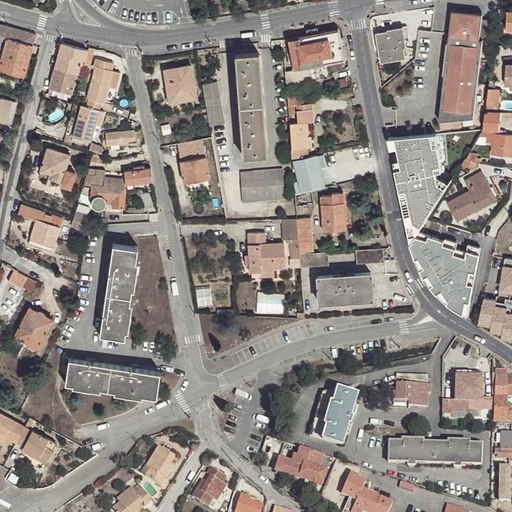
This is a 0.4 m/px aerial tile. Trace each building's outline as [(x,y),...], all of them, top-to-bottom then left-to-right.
[(493,43),(495,21),(482,19),(451,15),(449,36),(454,37),(453,43),(452,42),(448,75),(449,75),(448,81),(443,80),(438,121),(454,119),(455,114),(474,112),(483,42),(493,43)] [(0,70),(23,77),(36,34),(0,23),(0,55),(1,56),(0,59),(0,70)] [(332,31),(288,40),(293,69),(294,68),(295,70),(297,84),(312,81),(321,80),(330,78),(327,62),(343,59),(339,38),(334,39),(332,31)] [(389,31),(388,31),(378,33),(382,61),(405,57),(404,49),(406,48),(407,46),(404,32),(389,34),(389,31)] [(88,49),(62,42),(49,89),(72,95),(81,60),(85,61),(88,49)] [(442,74),(448,75),(452,42),(447,42),(442,74)] [(94,51),(88,49),(85,61),(84,65),(90,67),(94,51)] [(258,53),(236,54),(244,156),(266,154),(258,53)] [(95,66),(86,98),(88,98),(103,102),(105,103),(110,87),(115,89),(120,72),(112,70),(114,63),(96,58),(93,65),(95,66)] [(489,81),(488,88),(500,89),(502,79),(499,79),(500,66),(496,65),(491,65),(489,81)] [(165,70),(169,97),(186,94),(187,99),(194,97),(189,66),(165,70)] [(295,70),(285,72),(286,86),(297,84),(295,70)] [(321,80),(312,81),(314,93),(323,92),(321,80)] [(217,82),(202,84),(209,126),(224,123),(217,82)] [(500,89),(488,88),(485,111),(489,111),(498,112),(500,89)] [(72,95),(49,89),(48,94),(70,100),(72,95)] [(303,95),(287,96),(288,115),(294,114),(294,105),(296,105),(303,104),(303,95)] [(12,100),(0,97),(0,122),(6,124),(12,100)] [(101,111),(103,102),(88,98),(85,107),(81,106),(73,137),(91,142),(95,127),(96,124),(100,125),(104,112),(101,111)] [(305,157),(308,157),(307,136),(306,122),(313,122),(312,109),(296,111),(297,123),(289,123),(292,158),(305,157)] [(485,119),(484,129),(480,136),(487,137),(487,142),(491,143),(494,143),(494,145),(493,153),(500,154),(508,155),(511,155),(511,134),(499,133),(499,128),(501,115),(501,112),(500,112),(498,112),(489,111),(489,113),(485,112),(485,115),(485,119)] [(134,129),(105,133),(107,145),(127,142),(127,140),(135,139),(134,129)] [(413,136),(396,137),(398,148),(401,160),(408,199),(411,214),(413,224),(421,230),(452,179),(436,133),(413,136)] [(391,149),(398,148),(396,137),(389,138),(391,149)] [(202,138),(177,143),(184,182),(208,177),(202,138)] [(91,144),(90,151),(93,151),(102,154),(102,147),(91,144)] [(48,147),(40,170),(63,177),(61,182),(71,185),(75,173),(65,169),(70,154),(48,147)] [(102,154),(93,151),(90,159),(106,164),(109,156),(102,154)] [(468,154),(466,158),(465,159),(473,160),(477,161),(478,154),(469,152),(468,154)] [(294,182),(295,194),(325,186),(318,155),(313,156),(308,157),(305,157),(293,160),(298,181),(294,182)] [(465,159),(462,164),(476,167),(478,161),(477,161),(473,160),(465,159)] [(408,199),(401,160),(394,162),(401,201),(408,199)] [(86,175),(83,185),(92,186),(90,200),(92,201),(91,203),(92,207),(94,209),(95,210),(99,211),(101,210),(105,207),(105,206),(106,204),(106,203),(106,202),(105,201),(104,200),(104,199),(103,199),(112,199),(111,208),(124,209),(127,184),(152,181),(150,167),(145,167),(144,165),(133,166),(134,169),(124,170),(125,178),(115,178),(110,177),(106,177),(106,170),(97,170),(96,176),(86,175)] [(282,169),(241,172),(243,202),(284,199),(282,169)] [(63,177),(40,170),(39,175),(61,182),(63,177)] [(457,199),(457,197),(448,202),(457,220),(475,210),(474,208),(483,204),(492,199),(487,189),(491,187),(482,171),(465,180),(470,189),(471,191),(457,199)] [(474,208),(475,210),(476,211),(498,200),(491,187),(487,189),(492,199),(483,204),(474,208)] [(456,197),(457,197),(457,199),(471,191),(470,189),(456,197)] [(332,195),(321,196),(323,231),(346,229),(343,193),(332,193),(332,195)] [(105,207),(111,208),(112,199),(103,199),(104,199),(104,200),(105,201),(106,202),(106,203),(106,204),(105,206),(105,207)] [(36,220),(30,237),(54,244),(62,218),(52,215),(51,216),(45,214),(45,212),(22,204),(18,214),(36,220)] [(76,209),(73,219),(87,225),(91,214),(76,209)] [(413,224),(411,214),(404,216),(410,246),(411,245),(416,237),(418,233),(421,230),(413,224)] [(299,253),(313,253),(311,218),(297,219),(298,239),(299,253)] [(283,240),(290,239),(298,239),(297,219),(281,219),(283,240)] [(71,226),(87,231),(87,227),(88,226),(73,220),(71,226)] [(248,234),(249,254),(249,264),(250,271),(260,271),(261,276),(274,276),(274,268),(284,268),(282,243),(273,243),(272,233),(248,234)] [(418,233),(416,237),(427,244),(428,240),(418,233)] [(54,244),(30,237),(29,240),(52,247),(54,244)] [(416,237),(411,245),(415,254),(423,274),(430,285),(446,302),(464,314),(466,302),(470,302),(480,252),(467,250),(467,251),(444,247),(444,243),(428,240),(427,244),(416,237)] [(292,259),(300,258),(299,253),(298,239),(290,239),(292,259)] [(138,247),(113,244),(100,335),(124,338),(125,331),(128,332),(132,303),(130,303),(132,289),(134,290),(138,262),(136,261),(138,247)] [(383,262),(383,248),(356,249),(357,263),(383,262)] [(300,258),(301,267),(328,265),(328,252),(313,253),(299,253),(300,258)] [(511,259),(507,283),(501,282),(497,306),(511,308),(511,259)] [(32,290),(38,279),(14,268),(9,279),(32,290)] [(319,302),(339,300),(339,297),(345,297),(346,300),(373,298),(371,272),(317,275),(319,302)] [(213,301),(210,285),(197,288),(199,303),(213,301)] [(258,291),(258,311),(285,312),(285,291),(258,291)] [(36,310),(30,307),(15,336),(28,343),(30,346),(33,348),(36,347),(38,348),(52,319),(44,314),(42,311),(40,310),(36,310)] [(159,372),(69,359),(65,384),(73,385),(72,387),(100,390),(100,388),(114,390),(114,393),(142,397),(142,394),(155,396),(159,372)] [(506,397),(507,369),(495,369),(494,373),(493,373),(492,396),(506,397)] [(455,376),(455,400),(481,401),(482,375),(472,375),(472,372),(472,371),(455,370),(455,376)] [(427,376),(396,375),(395,384),(395,392),(393,392),(392,404),(407,404),(407,406),(426,407),(427,393),(430,393),(430,385),(427,385),(427,376)] [(353,416),(358,396),(336,390),(322,393),(310,435),(343,445),(350,425),(351,426),(354,417),(353,416)] [(506,397),(494,397),(494,421),(511,421),(511,409),(511,410),(507,410),(507,405),(507,397),(506,397)] [(0,434),(7,438),(16,442),(25,426),(16,421),(16,420),(0,411),(0,434)] [(25,426),(16,442),(23,446),(23,447),(39,456),(38,459),(45,463),(56,443),(48,439),(48,438),(32,429),(32,430),(25,426)] [(511,432),(501,433),(501,449),(495,449),(495,455),(498,455),(498,458),(511,458),(511,432)] [(401,441),(388,441),(387,463),(406,464),(406,466),(415,467),(415,464),(452,466),(452,468),(461,469),(461,465),(481,467),(482,444),(470,444),(470,441),(446,440),(446,442),(424,442),(423,440),(401,439),(401,441)] [(39,456),(23,447),(21,450),(38,459),(39,456)] [(150,468),(149,470),(145,476),(161,486),(167,478),(164,476),(170,464),(175,458),(158,447),(147,466),(150,468)] [(324,455),(300,448),(297,455),(294,455),(291,462),(279,458),(275,472),(299,480),(299,479),(300,476),(314,480),(314,484),(313,484),(321,487),(327,470),(319,468),(324,455)] [(174,467),(170,464),(164,476),(167,478),(174,467)] [(202,488),(198,486),(191,496),(209,506),(213,499),(217,501),(231,479),(210,466),(206,473),(210,475),(205,482),(202,488)] [(510,467),(498,467),(498,500),(509,500),(510,467)] [(359,477),(351,474),(350,474),(342,494),(356,500),(351,511),(362,511),(363,510),(368,511),(387,511),(392,503),(362,490),(366,482),(359,478),(359,477)] [(116,511),(132,511),(137,508),(143,503),(146,506),(152,501),(139,484),(132,489),(131,487),(116,499),(119,502),(113,507),(116,511)] [(250,500),(251,497),(240,493),(234,511),(261,511),(264,504),(256,502),(250,500)]
